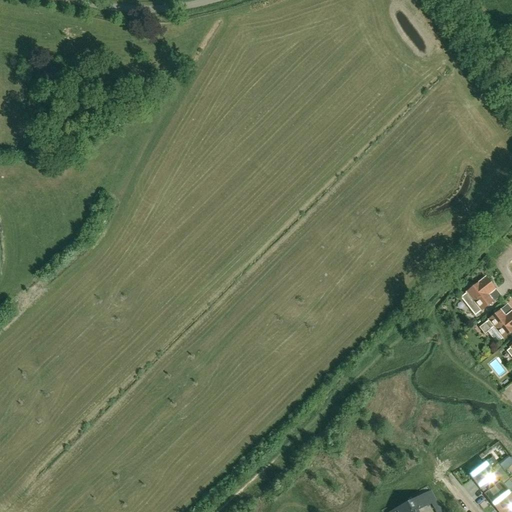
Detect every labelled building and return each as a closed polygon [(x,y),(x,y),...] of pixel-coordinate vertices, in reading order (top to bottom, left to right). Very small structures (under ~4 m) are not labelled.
[(485,278),(460,298),(475,316),(493,302),(488,295),(495,290),(485,278)] [(503,339),(511,331),(511,311),(505,316),(500,311),(479,328),(484,335),(487,332),(496,343),(502,338),(503,339)] [(511,465),(511,461),(509,458),(499,465),(504,472),(511,465)] [(473,473),(470,476),(477,485),(480,482),(484,487),(504,472),(499,465),(498,464),(491,470),(486,463),(481,467),(478,464),(476,463),(470,468),(470,470),(473,473)] [(504,472),(484,487),(488,492),(485,495),(492,504),(508,491),(511,488),(511,484),(509,481),(510,479),(504,472)] [(511,488),(508,491),(492,504),(498,511),(499,511),(502,510),(503,511),(509,511),(511,510),(511,488)] [(440,511),(430,492),(392,511),(414,511),(415,511),(417,510),(418,511),(431,504),(435,511),(440,511)]
